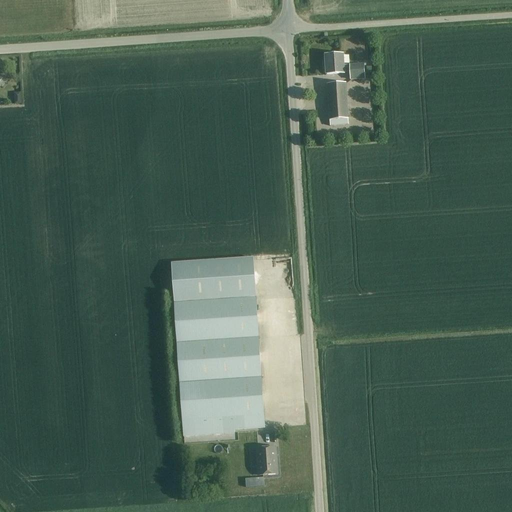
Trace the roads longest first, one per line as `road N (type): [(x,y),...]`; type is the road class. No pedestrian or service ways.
road 1 (unclassified): [(320,511),(289,31)]
road 2 (unclassified): [(0,49),(289,31)]
road 3 (unclassified): [(289,31),(511,16)]
